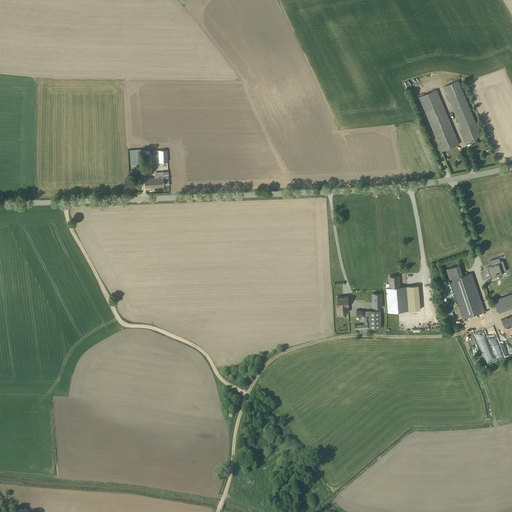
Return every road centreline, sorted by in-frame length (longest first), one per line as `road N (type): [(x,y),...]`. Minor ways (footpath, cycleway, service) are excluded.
road 1 (unclassified): [(511,165),(379,188),(0,203)]
road 2 (track): [(451,178),(490,323),(442,336),(326,340),(280,354),(246,395)]
road 3 (track): [(65,200),(120,322),(201,351),(218,377),(246,395)]
